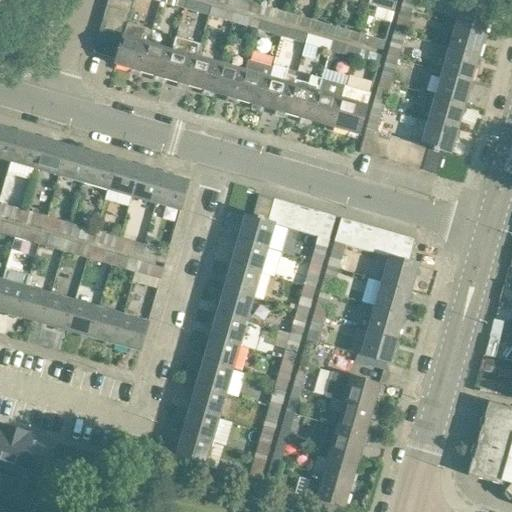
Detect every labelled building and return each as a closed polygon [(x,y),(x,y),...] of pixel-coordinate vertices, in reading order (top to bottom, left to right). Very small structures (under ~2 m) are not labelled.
[(130,0),(108,0),(107,6),(130,13),(133,1),(130,0)] [(186,0),(184,0),(159,0),(159,2),(183,9),(186,0)] [(183,9),(208,17),(211,8),(186,0),(183,9)] [(238,0),(212,0),(212,2),(236,9),(238,0)] [(263,7),(239,0),(238,0),(236,9),(261,16),(263,7)] [(393,13),(397,0),(369,0),(369,1),(368,6),(393,13)] [(403,0),(401,9),(412,12),(415,0),(403,0)] [(464,0),(462,0),(456,25),(486,33),(493,8),(464,0)] [(107,6),(104,17),(126,24),(130,13),(107,6)] [(286,14),(263,7),(261,16),(284,22),(286,14)] [(235,14),(211,8),(208,17),(232,23),(235,14)] [(405,36),(412,12),(401,9),(394,33),(405,36)] [(232,23),(257,30),(259,22),(235,14),(232,23)] [(311,21),(286,14),(284,22),(308,30),(311,21)] [(104,17),(100,30),(123,36),(126,24),(104,17)] [(311,21),(308,30),(333,37),(335,28),(311,21)] [(282,28),(259,22),(257,30),(280,37),(282,28)] [(115,65),(139,72),(148,43),(151,31),(126,24),(123,36),(120,47),(116,60),(115,65)] [(479,57),(486,33),(456,25),(449,49),(479,57)] [(280,37),(304,44),(307,35),(282,28),(280,37)] [(350,32),(335,28),(333,37),(348,41),(350,32)] [(120,47),(123,36),(100,30),(97,41),(120,47)] [(394,33),(388,58),(398,61),(405,36),(394,33)] [(331,42),(307,35),(304,44),(329,51),(331,42)] [(357,44),(383,51),(385,42),(359,35),(357,44)] [(163,79),(188,87),(197,57),(200,45),(175,38),(171,50),(163,79)] [(116,60),(120,47),(97,41),(93,53),(116,60)] [(329,51),(353,58),(355,49),(331,42),(329,51)] [(171,50),(148,43),(139,72),(163,79),(171,50)] [(9,47),(6,55),(18,59),(20,51),(9,47)] [(381,57),(355,49),(353,58),(378,66),(381,57)] [(442,73),(447,74),(472,81),(479,57),(449,49),(447,55),(442,73)] [(188,87),(212,93),(220,64),(197,57),(188,87)] [(392,85),(398,61),(388,58),(381,82),(392,85)] [(236,101),(259,107),(268,78),(271,66),(248,59),(245,71),(236,101)] [(212,93),(236,101),(245,71),(220,64),(212,93)] [(435,97),(447,101),(465,106),(472,81),(447,74),(442,73),(435,97)] [(294,80),(292,85),(284,114),(308,121),(320,80),(311,77),(309,84),(294,80)] [(259,107),(284,114),(292,85),(268,78),(259,107)] [(308,121),(332,128),(344,86),(320,80),(308,121)] [(385,109),(392,85),(381,82),(374,106),(385,109)] [(332,128),(358,136),(370,94),(344,86),(332,128)] [(428,121),(447,127),(458,130),(465,106),(447,101),(435,97),(428,121)] [(374,106),(367,131),(378,134),(385,109),(374,106)] [(458,130),(447,127),(428,121),(421,147),(427,148),(443,153),(447,154),(451,155),(458,130)] [(0,127),(0,160),(10,163),(18,133),(0,127)] [(378,134),(367,131),(365,131),(359,153),(372,157),(379,134),(378,134)] [(42,140),(18,133),(10,163),(34,170),(42,140)] [(372,157),(384,161),(391,138),(379,134),(372,157)] [(384,161),(397,164),(403,141),(391,138),(384,161)] [(67,147),(42,140),(34,170),(58,177),(67,147)] [(415,145),(403,141),(397,164),(409,168),(415,145)] [(421,147),(415,145),(409,168),(421,171),(427,148),(421,147)] [(67,147),(58,177),(82,184),(91,154),(67,147)] [(443,153),(427,148),(421,171),(437,176),(443,153)] [(115,161),(91,154),(82,184),(107,191),(115,161)] [(128,208),(131,198),(139,168),(115,161),(107,191),(104,201),(128,208)] [(164,175),(139,168),(131,198),(155,205),(164,175)] [(189,182),(164,175),(155,205),(180,212),(189,182)] [(252,219),(267,223),(274,200),(259,196),(252,219)] [(267,223),(274,225),(277,226),(284,203),(274,200),(267,223)] [(296,206),(284,203),(277,226),(290,230),(296,206)] [(22,211),(0,204),(0,216),(19,222),(22,211)] [(309,210),(296,206),(290,230),(303,233),(309,210)] [(322,214),(309,210),(303,233),(315,237),(322,214)] [(46,218),(22,211),(19,222),(43,229),(46,218)] [(315,237),(318,238),(329,241),(335,218),(322,214),(315,237)] [(244,218),(238,241),(267,250),(274,225),(267,223),(252,219),(245,217),(244,218)] [(43,229),(68,236),(71,225),(46,218),(43,229)] [(335,242),(343,245),(346,246),(353,223),(341,219),(335,242)] [(17,228),(0,222),(0,234),(14,238),(17,228)] [(346,246),(358,249),(365,226),(353,223),(346,246)] [(68,236),(92,243),(95,232),(71,225),(68,236)] [(377,230),(365,226),(358,249),(371,253),(377,230)] [(14,238),(39,245),(42,235),(17,228),(14,238)] [(389,233),(377,230),(371,253),(383,256),(389,233)] [(119,239),(95,232),(92,243),(116,250),(119,239)] [(402,237),(389,233),(383,256),(389,258),(395,260),(402,237)] [(39,245),(63,252),(66,242),(42,235),(39,245)] [(414,240),(402,237),(395,260),(408,263),(414,240)] [(322,266),(329,241),(318,238),(311,262),(322,266)] [(116,250),(140,257),(143,246),(119,239),(116,250)] [(260,274),(267,250),(238,241),(231,266),(260,274)] [(63,252),(87,259),(90,249),(66,242),(63,252)] [(335,242),(327,267),(336,270),(343,245),(335,242)] [(168,253),(143,246),(140,257),(165,264),(168,253)] [(114,255),(90,249),(87,259),(111,266),(114,255)] [(111,266),(135,273),(139,262),(114,255),(111,266)] [(389,258),(382,283),(411,291),(418,267),(408,263),(395,260),(389,258)] [(164,270),(139,262),(135,273),(160,280),(164,270)] [(315,290),(322,266),(311,262),(304,287),(315,290)] [(253,298),(260,274),(231,266),(224,290),(253,298)] [(329,294),(336,270),(327,267),(320,291),(329,294)] [(5,270),(2,282),(0,288),(0,313),(18,319),(26,289),(29,277),(5,270)] [(382,283),(375,307),(404,316),(411,291),(382,283)] [(304,287),(297,311),(308,314),(315,290),(304,287)] [(50,296),(26,289),(18,319),(42,326),(50,296)] [(224,290),(217,314),(246,323),(253,298),(224,290)] [(320,291),(313,316),(322,318),(329,294),(320,291)] [(50,296),(42,326),(66,332),(75,303),(50,296)] [(99,310),(75,303),(66,332),(90,339),(99,310)] [(397,340),(404,316),(375,307),(368,331),(397,340)] [(123,317),(99,310),(90,339),(115,346),(123,317)] [(301,338),(308,314),(297,311),(290,335),(301,338)] [(217,314),(210,338),(239,347),(246,323),(217,314)] [(315,343),(322,318),(313,316),(306,341),(315,343)] [(123,317),(115,346),(139,353),(148,324),(123,317)] [(390,365),(397,340),(368,331),(361,356),(390,365)] [(290,335),(283,359),(294,362),(301,338),(290,335)] [(210,338),(203,362),(232,371),(239,347),(210,338)] [(485,355),(494,358),(499,340),(490,338),(485,355)] [(276,384),(280,385),(287,387),(294,362),(283,359),(276,384)] [(203,362),(196,385),(196,386),(226,395),(228,385),(232,371),(203,362)] [(325,398),(331,400),(344,403),(372,411),(379,386),(332,373),(325,398)] [(297,375),(294,385),(293,388),(301,391),(305,377),(297,375)] [(276,384),(276,385),(269,408),(280,411),(287,387),(280,385),(276,384)] [(196,386),(189,411),(219,419),(226,395),(196,386)] [(293,388),(286,413),(294,415),(301,391),(293,388)] [(340,416),(337,427),(365,435),(372,411),(344,403),(331,400),(328,412),(340,416)] [(511,410),(488,403),(468,476),(503,486),(511,454),(511,410)] [(273,435),(280,411),(269,408),(262,432),(273,435)] [(189,411),(182,435),(212,444),(219,419),(189,411)] [(294,415),(286,413),(279,437),(287,439),(294,415)] [(337,427),(330,452),(358,460),(365,435),(337,427)] [(6,429),(0,448),(0,475),(14,480),(17,471),(27,436),(27,435),(6,429)] [(273,435),(262,432),(255,456),(266,459),(273,435)] [(175,460),(204,469),(212,444),(182,435),(175,460)] [(27,436),(17,471),(39,477),(49,442),(27,436)] [(280,463),(287,439),(279,437),(272,461),(280,463)] [(316,458),(312,473),(351,484),(358,460),(330,452),(327,461),(316,458)] [(255,456),(248,481),(259,484),(266,459),(255,456)] [(272,461),(264,486),(273,488),(280,463),(272,461)] [(344,509),(351,484),(312,473),(305,498),(344,509)] [(8,498),(6,506),(17,510),(19,502),(8,498)]
